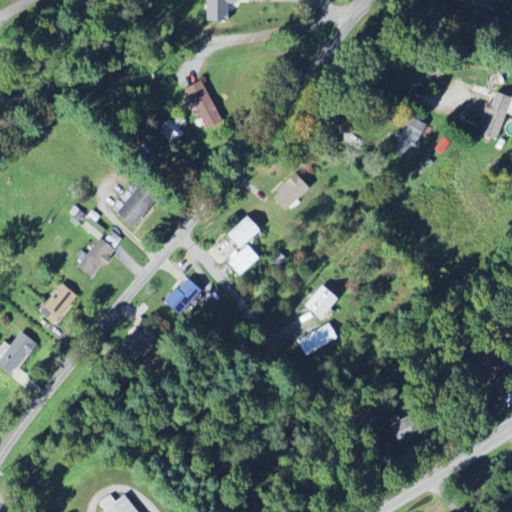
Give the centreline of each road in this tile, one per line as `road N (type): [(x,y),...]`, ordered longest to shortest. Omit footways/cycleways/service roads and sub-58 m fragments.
road 1 (residential): [(0,456),(41,396),(371,0)]
road 2 (residential): [(304,373),(182,235)]
road 3 (primary): [(364,511),(511,425)]
road 4 (residential): [(352,19),(223,41),(191,61)]
